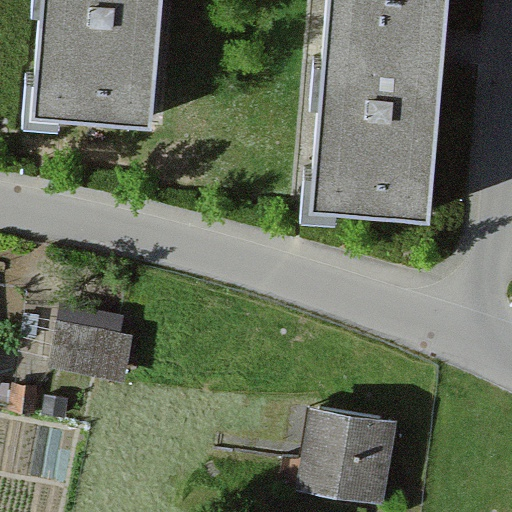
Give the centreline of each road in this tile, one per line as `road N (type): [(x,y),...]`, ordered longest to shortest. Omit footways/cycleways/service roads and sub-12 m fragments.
road 1 (residential): [(489,347),(462,331),(0,200)]
road 2 (residential): [(489,347),(511,116)]
